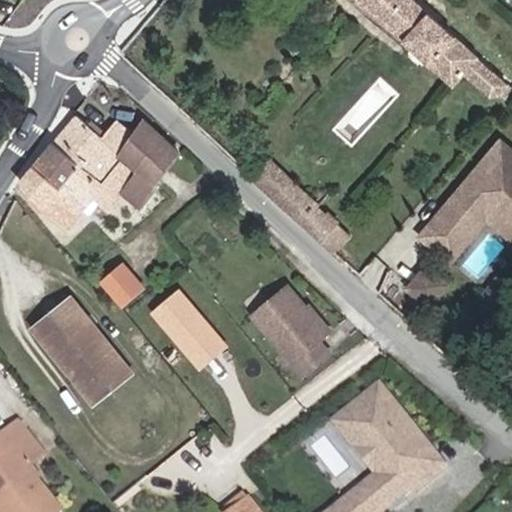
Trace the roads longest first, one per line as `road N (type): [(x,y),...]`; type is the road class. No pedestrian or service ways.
road 1 (residential): [(511,433),(76,38)]
road 2 (unknown): [(0,246),(32,324),(89,402)]
road 3 (residential): [(76,38),(63,78),(0,176)]
